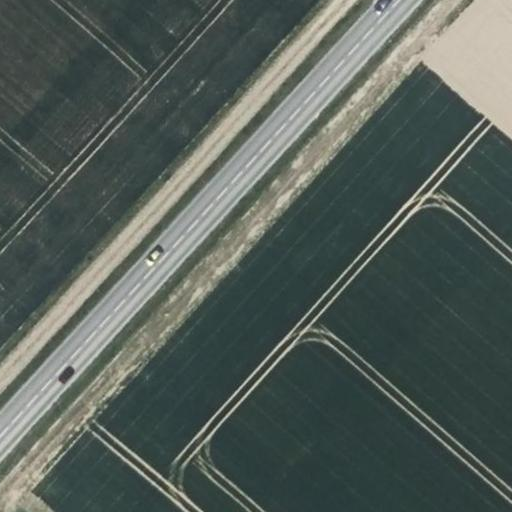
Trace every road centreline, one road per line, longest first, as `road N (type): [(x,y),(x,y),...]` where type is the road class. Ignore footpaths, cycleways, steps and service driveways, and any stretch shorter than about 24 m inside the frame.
road 1 (track): [(0,505),(452,0)]
road 2 (secondary): [(0,438),(400,0)]
road 3 (track): [(343,0),(0,375)]
